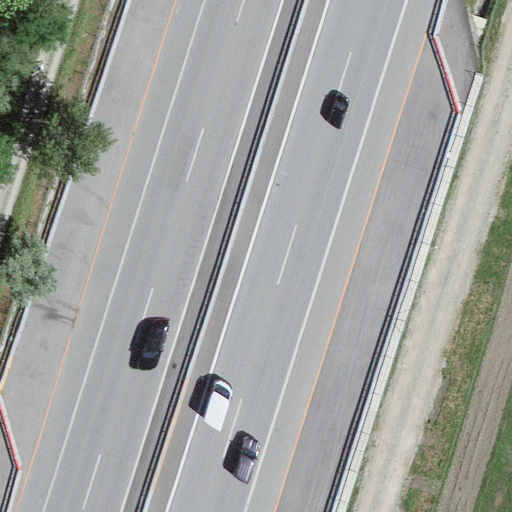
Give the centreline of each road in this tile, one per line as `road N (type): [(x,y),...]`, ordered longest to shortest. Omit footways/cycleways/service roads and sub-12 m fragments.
road 1 (motorway): [(247,0),(87,511)]
road 2 (motorway): [(207,511),(367,0)]
road 3 (track): [(511,16),(353,511)]
road 4 (track): [(0,204),(65,0)]
